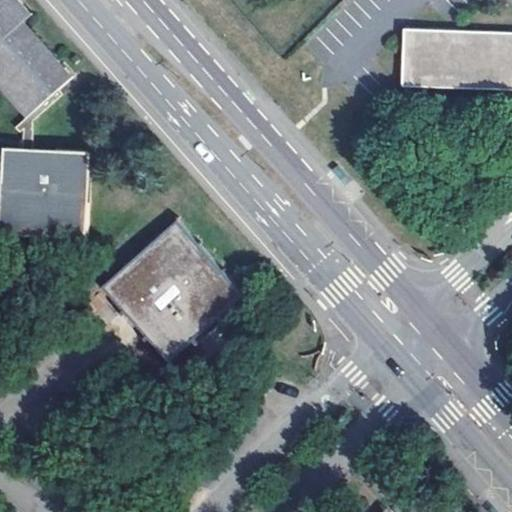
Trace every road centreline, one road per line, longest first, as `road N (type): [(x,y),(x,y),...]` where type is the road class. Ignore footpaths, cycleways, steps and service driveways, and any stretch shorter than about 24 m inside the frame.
road 1 (tertiary): [(78,0),(380,344)]
road 2 (tertiary): [(418,309),(142,0)]
road 3 (residential): [(380,344),(203,511)]
road 4 (residential): [(277,511),(413,380)]
road 5 (tertiary): [(413,380),(511,489)]
road 6 (unclassified): [(511,225),(418,309)]
